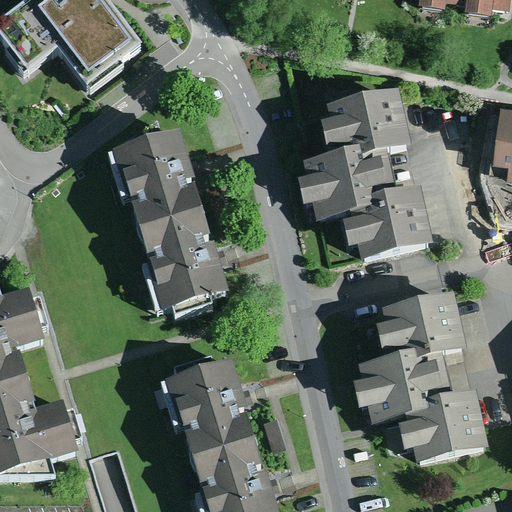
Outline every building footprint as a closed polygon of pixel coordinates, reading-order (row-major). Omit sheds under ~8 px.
[(30,0),(38,10),(0,38),(0,55),(27,90),(60,66),(87,102),(140,62),(101,8),(111,0),(30,0)] [(411,0),(410,10),(419,12),(418,20),(445,24),(446,14),(466,17),(465,26),(489,30),(491,18),(508,21),(511,0),(411,0)] [(399,105),(324,121),(327,134),(319,136),(325,169),(302,174),(307,194),(298,196),(304,221),(314,219),(318,234),(341,229),(349,264),(359,262),(362,272),(432,258),(421,206),(396,212),(387,169),(411,164),(399,105)] [(511,119),(501,118),(492,177),(509,179),(508,190),(511,190),(511,119)] [(124,161),(113,165),(163,324),(230,305),(217,264),(190,175),(181,144),(162,150),(157,135),(124,161)] [(220,190),(208,194),(223,247),(235,243),(220,190)] [(0,298),(0,492),(57,491),(51,475),(78,466),(70,439),(63,415),(36,424),(19,361),(45,354),(36,326),(28,299),(3,307),(0,298)] [(362,397),(354,398),(359,424),(369,422),(371,430),(372,438),(400,433),(406,465),(416,463),(418,474),(486,461),(475,410),(452,414),(443,372),(469,366),(457,306),(380,322),(383,339),(374,341),(380,373),(358,377),(362,397)] [(176,389),(166,391),(202,511),(277,511),(270,487),(244,399),(235,370),(215,376),(213,370),(174,381),(176,389)] [(278,424),(264,429),(276,470),(291,465),(278,424)]
